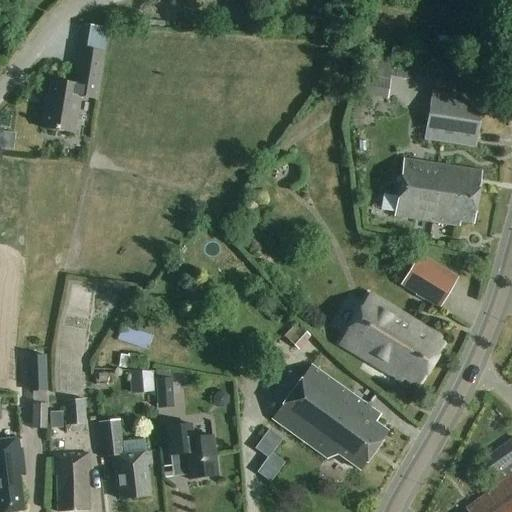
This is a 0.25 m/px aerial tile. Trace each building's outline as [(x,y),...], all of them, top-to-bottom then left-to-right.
[(402,62),(404,48),(391,47),(389,61),(402,62)] [(103,53),(80,49),(74,85),(50,81),(46,107),(44,106),(40,129),(74,134),(79,98),(95,100),(103,53)] [(386,97),(389,81),(365,77),(363,93),(386,97)] [(483,100),(431,92),(423,140),(475,148),(483,100)] [(402,102),(402,111),(421,112),(421,102),(402,102)] [(393,217),(432,223),(436,199),(434,198),(439,166),(402,160),(393,217)] [(436,199),(432,223),(458,227),(459,223),(473,225),(481,173),(439,166),(434,198),(436,199)] [(418,255),(400,287),(439,309),(457,278),(418,255)] [(415,384),(445,341),(371,291),(339,338),(397,378),(400,374),(415,384)] [(298,351),(310,338),(300,329),(299,330),(294,325),(283,337),(298,351)] [(118,368),(126,369),(126,367),(146,370),(147,357),(127,354),(127,356),(120,355),(118,368)] [(26,356),(27,393),(46,392),(45,356),(26,356)] [(380,416),(310,366),(272,419),(328,459),(338,456),(360,472),(387,433),(375,424),(380,416)] [(170,379),(155,381),(158,408),(173,407),(170,379)] [(63,401),(65,425),(86,424),(84,399),(63,401)] [(123,455),(119,422),(99,424),(103,457),(112,456),(114,478),(117,478),(119,499),(149,496),(145,466),(150,465),(149,453),(123,455)] [(193,439),(191,425),(166,428),(169,456),(185,454),(188,480),(217,477),(213,437),(193,439)] [(255,446),(269,457),(274,452),(283,439),(269,428),(255,446)] [(24,476),(19,439),(0,441),(0,511),(17,511),(22,511),(18,476),(24,476)] [(511,511),(511,441),(483,463),(498,484),(466,508),(468,511),(511,511)] [(272,482),(287,462),(274,452),(269,457),(258,471),(272,482)] [(88,471),(87,454),(49,456),(50,478),(56,477),(57,511),(63,511),(88,511),(86,471),(88,471)]
